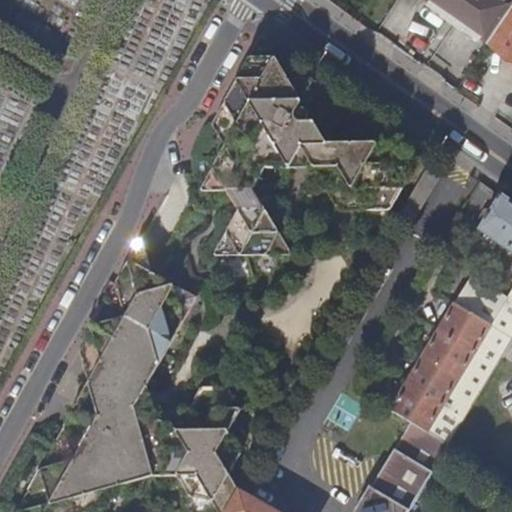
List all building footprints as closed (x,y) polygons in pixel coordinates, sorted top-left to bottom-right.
[(511,0),(430,0),(488,41),(511,1),(511,0)] [(511,1),(488,41),(511,57),(511,1)] [(227,145),(203,190),(228,190),(240,212),(215,256),(291,255),(252,190),(265,167),(314,167),(340,210),(390,210),(427,145),(326,146),(313,124),(338,124),(313,81),(288,81),(263,38),(214,125),(227,145)] [(430,169),(400,220),(410,226),(441,176),(430,169)] [(412,423),(449,445),(511,341),(511,203),(501,195),(480,229),(511,251),(511,291),(507,299),(471,277),(391,410),(412,422),(412,423)] [(91,383),(18,511),(90,511),(108,507),(119,486),(154,475),(178,475),(191,497),(183,511),(228,511),(239,493),(228,474),(240,453),(228,431),(240,410),(228,388),(202,388),(190,410),(156,420),(147,386),(196,298),(151,274),(146,254),(142,240),(81,349),(91,383)] [(282,406),(289,409),(300,390),(294,386),(282,406)] [(409,511),(449,445),(412,423),(373,488),(371,486),(355,511),(409,511)] [(272,511),(240,493),(239,493),(228,511),(272,511)]
